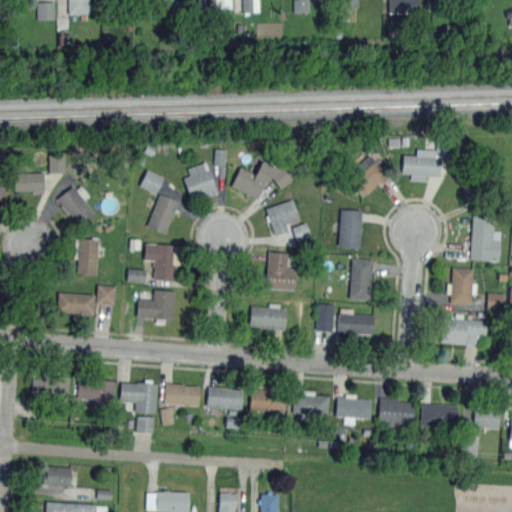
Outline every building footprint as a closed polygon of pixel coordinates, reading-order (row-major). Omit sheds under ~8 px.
[(67,13),(66,0),(88,0),(88,13),(67,13)] [(231,9),(231,0),(215,0),(216,9),(231,9)] [(259,0),(242,0),(242,11),(259,11),(259,0)] [(292,0),(293,12),(309,11),(308,0),(292,0)] [(417,0),(387,0),(387,12),(417,13),(417,0)] [(53,1),(36,1),(36,20),(54,20),(53,1)] [(213,164),(225,165),(226,148),(214,147),(213,164)] [(435,148),(434,155),(439,155),(438,174),(423,173),(423,179),(409,179),(409,172),(401,172),(402,153),(417,154),(417,147),(435,148)] [(48,172),(64,172),(65,151),(49,150),(48,172)] [(360,195),(348,180),(356,173),(352,168),(369,154),(388,177),(380,183),(378,180),(360,195)] [(261,159),(278,167),(284,163),(294,176),(280,187),(271,175),(267,183),(264,181),(256,198),(230,185),(239,166),(254,173),(261,159)] [(202,162),(204,169),(207,168),(216,191),(205,195),(203,190),(189,196),(182,178),(188,175),(186,168),(202,162)] [(475,203),(452,174),(466,162),(489,191),(475,203)] [(139,185),(155,193),(163,177),(147,169),(139,185)] [(44,191),(33,191),(33,189),(15,189),(15,170),(44,170),(44,191)] [(78,225),(68,212),(66,214),(59,205),(60,204),(55,198),(72,184),(75,188),(80,184),(89,195),(83,200),(94,212),(78,225)] [(163,232),(146,226),(159,193),(177,200),(170,219),(169,218),(163,232)] [(273,234),(264,207),(291,198),(298,217),(284,222),(287,230),(273,234)] [(357,246),(337,245),(340,208),(360,210),(357,246)] [(491,229),(499,229),(497,259),(469,257),(471,214),(492,216),(491,229)] [(295,240),(309,235),(304,221),(290,226),(295,240)] [(95,274),(75,273),(76,258),(72,258),(74,237),(77,237),(98,238),(95,274)] [(171,279),(152,278),(153,260),(142,259),(144,242),(174,244),(174,245),(179,246),(178,264),(172,264),(171,279)] [(293,289),(264,287),(267,250),(286,252),(285,267),(295,268),(293,289)] [(368,299),(347,297),(351,256),(371,258),(368,299)] [(448,291),(445,291),(446,281),(449,282),(451,266),(472,268),(469,302),(448,301),(448,291)] [(144,281),(144,269),(126,268),(126,281),(144,281)] [(114,304),(115,284),(96,284),(95,303),(114,304)] [(163,322),(154,322),(154,318),(150,317),(135,316),(136,298),(151,299),(151,288),(173,289),(172,319),(163,319),(163,322)] [(92,314),(71,313),(71,311),(55,310),(57,291),(93,294),(92,314)] [(486,309),(503,310),(504,292),(486,292),(486,309)] [(278,306),(284,307),(283,328),(262,326),(262,325),(248,324),(249,304),(267,305),(268,302),(278,303),(278,306)] [(332,303),(315,303),(315,330),(332,331),(332,303)] [(371,334),(336,331),(337,311),(339,311),(339,306),(352,307),(352,313),(372,314),(371,334)] [(462,314),(461,318),(485,319),(484,334),(479,334),(478,343),(438,340),(440,316),(454,317),(454,313),(462,314)] [(65,405),(45,403),(46,394),(30,393),(31,374),(67,376),(65,405)] [(110,408),(91,407),(92,398),(76,396),(77,377),(112,380),(110,408)] [(151,382),(156,383),(155,411),(134,411),(134,402),(119,401),(120,382),(135,383),(135,382),(143,382),(143,378),(151,378),(151,382)] [(197,404),(162,402),(164,381),(182,382),(182,384),(198,385),(197,404)] [(239,407),(205,404),(207,384),(226,386),(226,388),(241,389),(239,407)] [(283,411),(248,408),(250,388),(269,389),(269,390),(285,392),(283,411)] [(328,395),(326,414),(310,413),(310,419),(300,418),(300,412),(291,411),(292,392),(301,393),(301,389),(313,390),(312,394),(328,395)] [(353,415),(353,423),(343,422),(343,415),(334,414),(335,395),(344,396),(344,392),(354,393),(354,398),(369,399),(368,416),(353,415)] [(395,428),(382,427),(382,421),(376,420),(378,396),(398,398),(398,400),(412,401),(411,423),(395,421),(395,428)] [(455,426),(419,423),(421,402),(457,404),(455,426)] [(497,427),(472,425),(473,404),(484,405),(484,406),(499,408),(497,427)] [(161,424),(172,423),(170,407),(159,408),(161,424)] [(136,431),(153,432),(153,416),(136,415),(136,431)] [(224,426),(239,427),(240,416),(224,416),(224,426)] [(476,454),(477,437),(462,437),(461,454),(476,454)] [(68,485),(41,483),(42,472),(45,472),(46,465),(69,467),(68,485)] [(186,509),(144,508),(144,491),(186,491),(186,509)] [(234,507),(232,507),(232,511),(218,511),(218,491),(229,491),(229,492),(234,492),(234,507)] [(276,511),(259,511),(259,493),(276,493),(276,511)] [(106,505),(105,511),(85,511),(77,511),(76,511),(44,511),(45,500),(94,503),(94,504),(106,505)]
